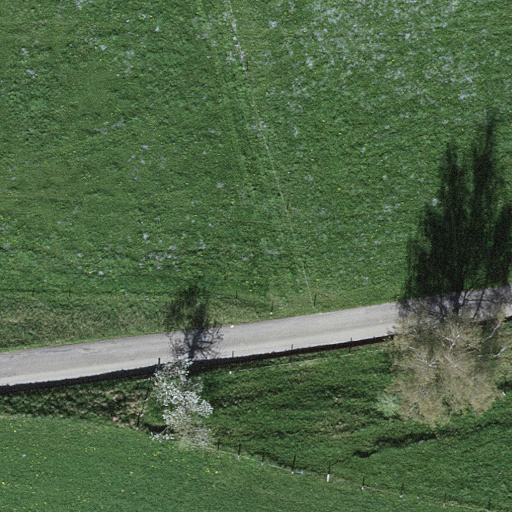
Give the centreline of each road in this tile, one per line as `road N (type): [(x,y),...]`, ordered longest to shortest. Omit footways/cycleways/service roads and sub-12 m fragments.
road 1 (unclassified): [(0,372),(511,300)]
road 2 (track): [(0,279),(225,285),(314,326)]
